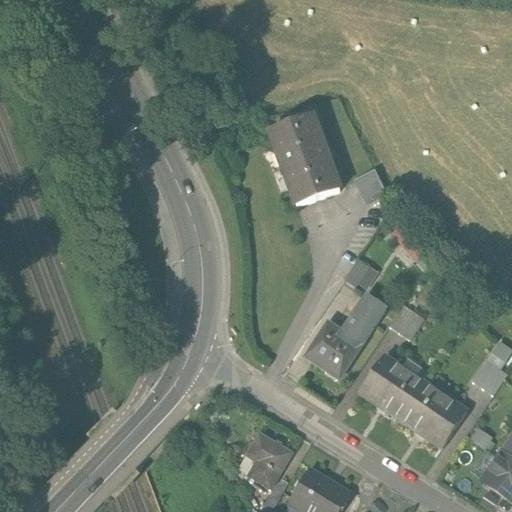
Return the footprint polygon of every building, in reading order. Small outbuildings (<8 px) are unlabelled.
[(311,119),(269,135),(297,208),(339,192),(311,119)] [(374,173),(355,182),(368,208),(387,198),(374,173)] [(390,235),(423,274),(431,266),(422,256),(424,254),(401,226),(390,235)] [(377,273),(358,260),(343,282),(355,290),(357,288),(364,292),(377,273)] [(319,347),(309,363),(327,374),(326,375),(338,383),(385,312),(365,299),(341,335),(328,326),(316,345),(319,347)] [(424,322),(403,308),(388,329),(409,343),(424,322)] [(511,353),(499,345),(473,384),(494,398),(508,377),(501,373),(511,356),(511,353)] [(360,395),(401,423),(425,387),(385,360),(360,395)] [(466,415),(425,387),(401,423),(442,450),(466,415)] [(492,441),(478,431),(471,441),(486,451),(492,441)] [(291,457),(259,438),(246,460),(256,466),(248,480),(270,493),(291,457)] [(511,438),(501,454),(511,460),(511,438)] [(511,460),(501,454),(481,485),(511,505),(511,460)] [(309,473),(288,507),(296,511),(341,511),(350,497),(309,473)]
